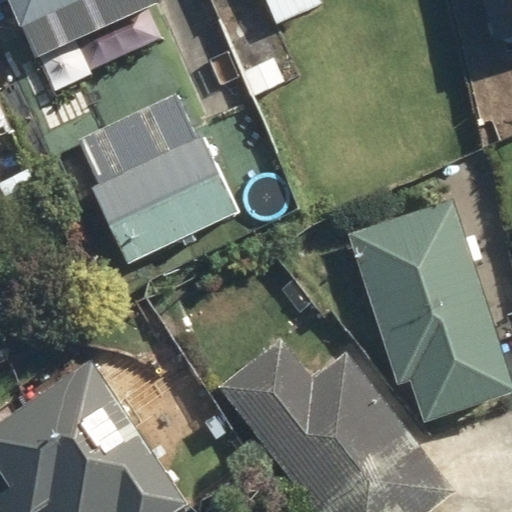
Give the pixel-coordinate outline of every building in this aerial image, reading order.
[(23,0),(39,31),(100,0),(23,0)] [(276,0),(286,19),(324,0),(276,0)] [(511,0),(503,0),(511,18),(511,0)] [(0,197),(3,196),(0,190),(0,160),(11,155),(0,131),(21,122),(0,74),(0,197)] [(141,270),(151,265),(247,216),(199,119),(102,168),(116,196),(106,201),(141,270)] [(511,355),(462,200),(356,233),(403,379),(426,372),(440,418),(511,395),(511,355)] [(289,332),(228,387),(341,511),(451,511),(484,482),(362,346),(329,376),(289,332)] [(97,350),(0,429),(0,456),(18,479),(0,493),(0,511),(184,511),(211,490),(97,350)]
